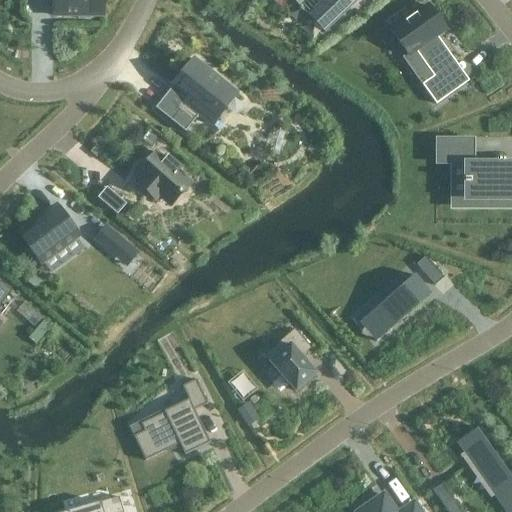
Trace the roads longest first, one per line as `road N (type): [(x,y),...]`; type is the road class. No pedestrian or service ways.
road 1 (residential): [(511,319),(241,511)]
road 2 (residential): [(101,74),(0,194)]
